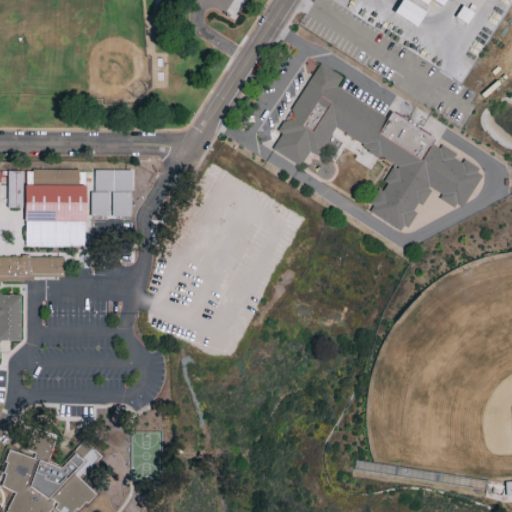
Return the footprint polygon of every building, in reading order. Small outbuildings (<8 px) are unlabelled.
[(273,149),(302,164),(309,150),(320,156),(333,130),(396,161),(382,188),(380,187),(368,211),(405,230),(419,202),(423,204),(430,190),(464,208),(483,171),(463,161),(466,154),(390,116),(390,115),(337,88),(343,75),(317,62),(281,132),(282,132),(273,149)] [(89,246),(88,188),(94,188),(94,169),(26,169),(26,246),(89,246)] [(113,216),(132,216),(133,169),(94,169),(93,215),(113,216)] [(8,207),(23,207),(24,170),(8,170),(8,207)] [(0,255),(0,279),(34,280),(34,274),(64,274),(64,256),(0,255)] [(0,338),(21,339),(21,293),(0,292),(0,338)] [(51,455),(56,435),(32,430),(28,451),(51,455)] [(67,466),(11,449),(0,484),(0,485),(14,490),(7,511),(47,511),(49,507),(67,511),(72,511),(75,502),(90,506),(97,483),(88,481),(96,455),(72,448),(67,466)]
